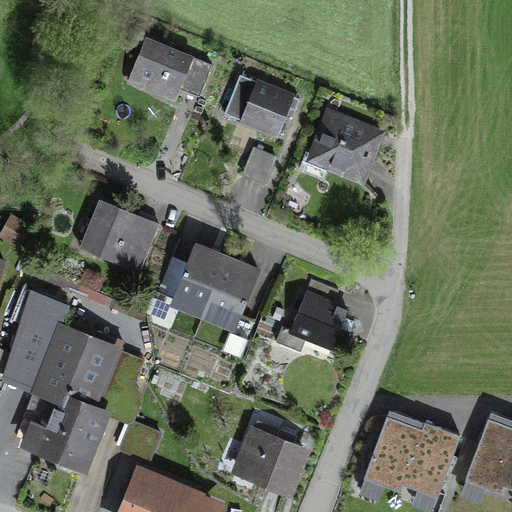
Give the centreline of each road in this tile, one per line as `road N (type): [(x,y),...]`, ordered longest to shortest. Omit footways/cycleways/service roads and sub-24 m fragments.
road 1 (residential): [(86,162),(400,294)]
road 2 (residential): [(400,294),(315,511)]
road 3 (track): [(408,161),(407,0)]
road 4 (residential): [(408,161),(400,294)]
